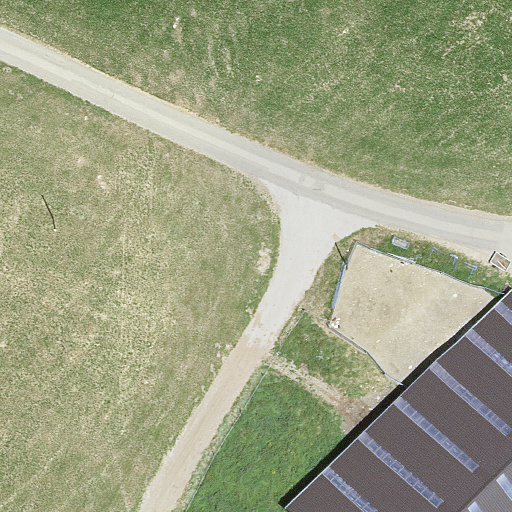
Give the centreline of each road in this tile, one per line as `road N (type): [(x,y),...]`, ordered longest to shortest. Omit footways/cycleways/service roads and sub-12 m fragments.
road 1 (unclassified): [(0,43),(332,196),(511,238)]
road 2 (track): [(155,511),(332,196)]
